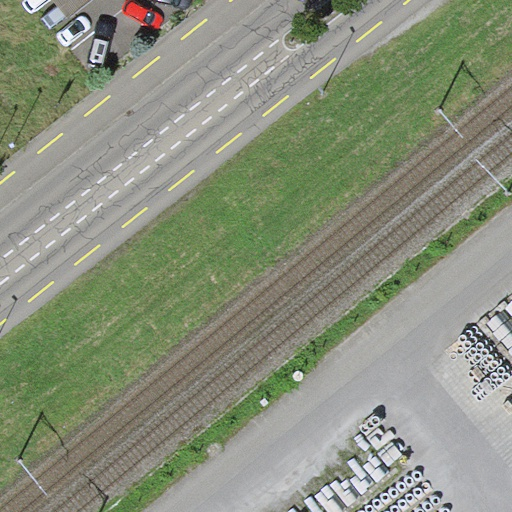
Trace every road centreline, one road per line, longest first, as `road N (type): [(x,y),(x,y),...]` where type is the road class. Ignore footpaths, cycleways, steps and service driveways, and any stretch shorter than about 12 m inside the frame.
road 1 (primary): [(0,311),(390,0)]
road 2 (primary): [(311,0),(0,244)]
